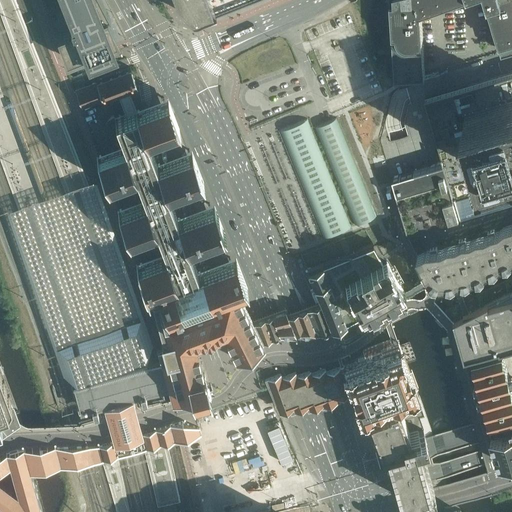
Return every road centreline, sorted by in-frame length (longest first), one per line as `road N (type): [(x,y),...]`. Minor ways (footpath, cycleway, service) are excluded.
road 1 (primary): [(166,84),(234,223),(342,511)]
road 2 (primary): [(284,277),(192,73)]
road 3 (primary): [(345,428),(348,407),(311,305),(284,277)]
road 4 (primary): [(345,428),(284,277)]
road 5 (unclassified): [(377,511),(511,472)]
